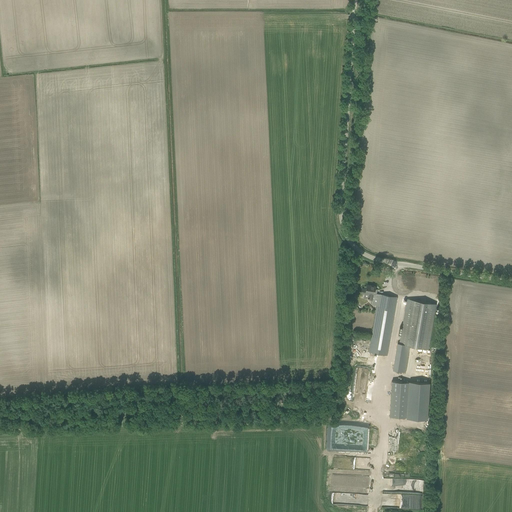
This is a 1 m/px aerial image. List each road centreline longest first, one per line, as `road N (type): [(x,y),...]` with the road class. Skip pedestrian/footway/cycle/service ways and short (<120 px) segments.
road 1 (unclassified): [(511,282),(372,258),(345,234),(355,0)]
road 2 (track): [(0,408),(345,403),(346,392)]
